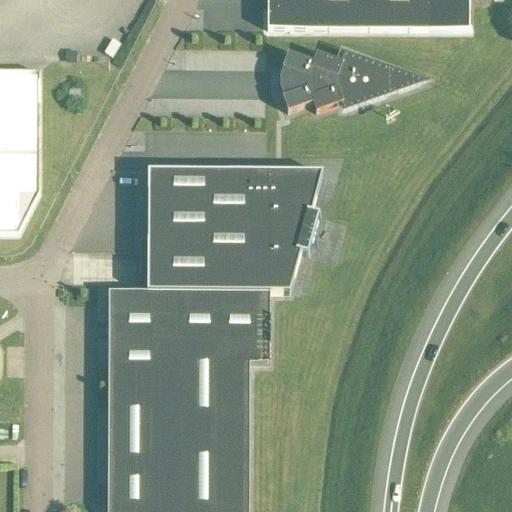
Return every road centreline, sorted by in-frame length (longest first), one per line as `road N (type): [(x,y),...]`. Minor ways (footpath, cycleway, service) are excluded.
road 1 (motorway): [(511,213),(449,305),(412,384),(387,511)]
road 2 (unclassified): [(37,282),(182,0)]
road 3 (unclassified): [(37,511),(37,282)]
road 4 (motorway): [(430,511),(463,423),(511,373)]
